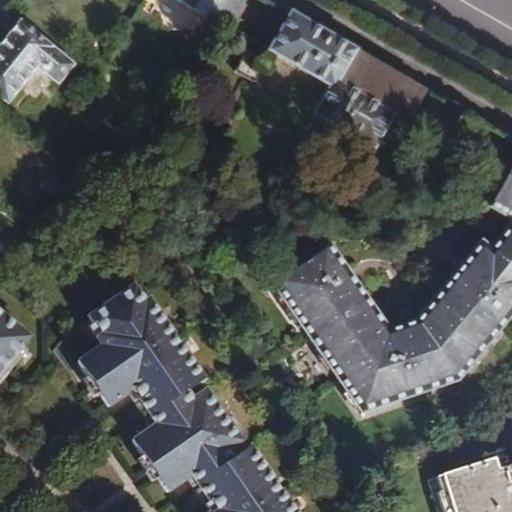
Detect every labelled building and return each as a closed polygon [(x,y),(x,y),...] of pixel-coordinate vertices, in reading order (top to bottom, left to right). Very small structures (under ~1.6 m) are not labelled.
[(219,20),(221,17),(229,0),(181,0),(196,8),(197,7),(219,20)] [(234,24),(247,0),(229,0),(221,17),(234,24)] [(408,119),(427,87),(293,11),(272,49),(333,85),(317,113),(377,148),(397,113),(408,119)] [(60,81),(76,61),(23,18),(0,46),(0,92),(9,100),(39,64),(60,81)] [(266,61),(272,49),(270,48),(266,52),(249,51),(238,71),(263,83),(273,66),(266,61)] [(511,158),(510,157),(495,183),(511,192),(511,199),(504,213),(511,218),(511,230),(494,250),(484,242),(417,319),(390,328),(329,241),(272,280),(363,411),(458,380),(511,314),(511,158)] [(484,202),(504,213),(511,199),(511,192),(495,183),(484,202)] [(102,342),(79,358),(108,402),(133,385),(157,421),(133,437),(166,485),(190,468),(216,505),(204,511),(296,511),(248,443),(230,456),(223,446),(237,436),(204,388),(190,398),(184,389),(202,377),(147,296),(142,299),(132,284),(88,314),(99,329),(95,332),(102,342)] [(0,316),(0,366),(25,337),(0,316)] [(449,476),(460,511),(511,511),(511,468),(503,472),(499,460),(449,476)] [(460,511),(449,476),(444,478),(448,492),(444,494),(449,511),(460,511)]
